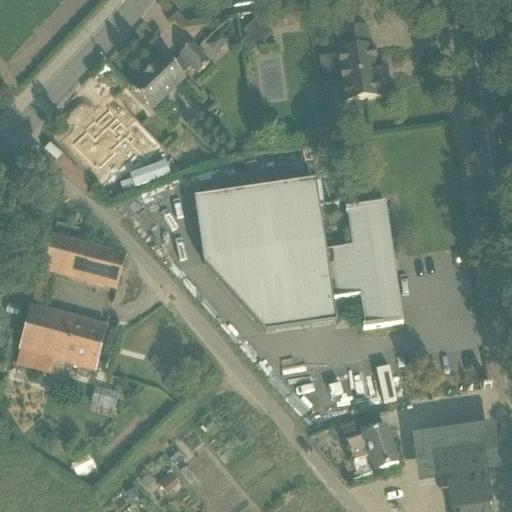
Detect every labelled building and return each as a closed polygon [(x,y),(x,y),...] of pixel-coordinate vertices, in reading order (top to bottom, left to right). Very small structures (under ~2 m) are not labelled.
[(275,0),(232,0),(234,8),(276,3),(275,0)] [(350,14),(335,16),(337,27),(352,25),(350,14)] [(258,19),(242,33),(247,38),(252,44),(268,30),(258,19)] [(323,87),(341,84),(344,105),(381,100),(378,82),(382,81),(380,67),(376,67),(374,49),(370,50),(368,30),(338,34),(340,54),(337,54),(337,58),(319,60),(323,87)] [(206,47),(211,52),(220,52),(229,43),(220,34),(206,47)] [(209,65),(191,47),(180,57),(181,59),(172,67),(164,58),(131,90),(152,112),(185,80),(182,77),(191,69),(198,76),(209,65)] [(109,109),(69,147),(94,174),(96,172),(99,175),(119,156),(116,153),(127,142),(145,160),(157,148),(135,125),(130,130),(109,109)] [(303,135),(312,146),(321,139),(312,127),(303,135)] [(397,318),(388,259),(327,269),(325,254),(324,241),(323,237),(316,185),(194,203),(203,267),(265,337),(336,326),(333,304),(333,302),(360,298),(365,328),(363,328),(364,332),(401,327),(401,322),(398,323),(397,318)] [(353,250),(325,254),(327,269),(388,259),(381,210),(384,210),(383,206),(346,211),(346,215),(348,215),(353,250)] [(42,273),(117,293),(126,257),(52,236),(42,273)] [(34,306),(48,306),(49,280),(35,279),(34,306)] [(53,362),(94,373),(106,329),(32,309),(16,367),(49,376),(53,362)] [(359,373),(367,407),(396,401),(389,367),(359,373)] [(353,427),(348,429),(329,434),(331,443),(343,440),(343,441),(357,438),(353,427)] [(398,467),(386,431),(346,444),(352,464),(370,458),(375,475),(398,467)]
